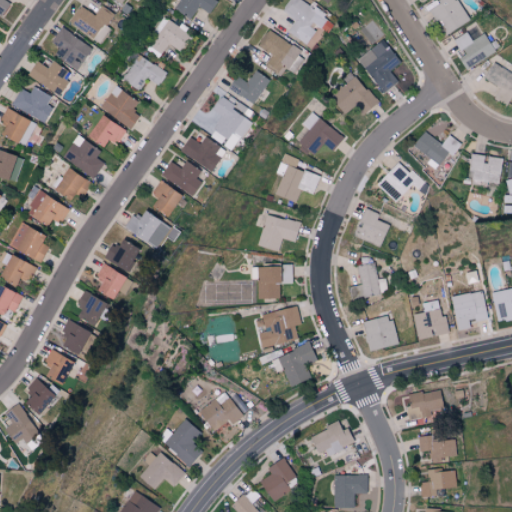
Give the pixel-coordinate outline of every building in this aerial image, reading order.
[(0,0),(0,15),(1,16),(9,3),(3,0),(0,0)] [(208,14),(216,2),(213,0),(179,0),(174,8),(189,19),(198,7),(208,14)] [(306,44),(316,28),(319,29),(326,17),(300,0),(287,0),(281,11),(294,19),(286,31),(306,44)] [(441,34),(467,22),(456,0),(435,0),(427,4),(441,34)] [(148,51),(159,57),(167,44),(177,49),(188,30),(166,18),(148,51)] [(58,46),(53,54),(75,70),(91,48),(60,27),(50,41),(58,46)] [(270,54),(264,65),(282,76),(299,49),(267,29),(256,45),(270,54)] [(453,39),(462,55),(459,57),(466,69),(494,52),(482,33),(471,40),(466,32),(453,39)] [(397,81),(388,71),(399,62),(380,40),(356,59),(382,92),(397,81)] [(166,72),(138,54),(122,80),(139,90),(147,78),(158,85),(166,72)] [(26,78),(60,94),(71,72),(50,62),(48,67),(34,61),(26,78)] [(511,69),(510,73),(491,62),(482,78),(498,87),(493,97),(505,104),(511,92),(511,69)] [(269,80),(254,70),(246,82),(235,75),(227,87),(252,104),(269,80)] [(374,105),(353,70),(341,77),(346,85),(329,95),(341,114),(356,105),(361,113),(374,105)] [(138,115),(131,110),(137,102),(115,85),(99,107),(128,129),(138,115)] [(43,122),(51,107),(46,104),(50,96),(32,87),(29,93),(19,88),(10,105),(43,122)] [(231,109),(234,105),(220,96),(212,109),(221,116),(208,135),(232,151),(251,121),(231,109)] [(0,135),(24,146),(35,123),(5,109),(0,118),(0,119),(4,122),(0,131),(0,135)] [(300,124),(307,129),(297,142),(313,155),(322,143),(331,151),(342,137),(310,111),(300,124)] [(101,146),(108,138),(116,144),(125,131),(101,114),(86,135),(101,146)] [(437,165),(447,152),(451,155),(459,144),(447,134),(440,144),(423,130),(412,145),(437,165)] [(95,157),(100,151),(77,134),(61,156),(92,178),(103,163),(95,157)] [(199,143),(189,136),(179,150),(209,172),(225,151),(204,136),(199,143)] [(0,177),(15,181),(17,172),(11,171),(15,156),(0,152),(0,177)] [(320,176),(295,167),(298,159),(283,153),(276,173),(281,175),(273,195),(295,203),(300,189),(313,194),(320,176)] [(500,158),(484,156),(484,155),(469,154),(467,179),(498,183),(500,158)] [(196,178),(200,170),(184,161),(181,167),(168,160),(159,177),(193,195),(200,181),(196,178)] [(72,193),(81,197),(88,179),(64,168),(53,192),(69,199),(72,193)] [(150,206),(166,216),(180,194),(158,181),(151,192),(156,195),(150,206)] [(50,217),(61,223),(69,207),(36,192),(25,214),(47,224),(50,217)] [(376,220),(378,214),(363,207),(352,235),(379,246),(388,225),(376,220)] [(168,225),(142,211),(138,217),(131,213),(123,229),(156,247),(168,225)] [(299,223),(265,213),(256,245),(277,251),(281,238),(293,241),(299,223)] [(40,261),(47,246),(40,243),(44,234),(20,223),(9,246),(40,261)] [(109,244),(102,258),(124,271),(136,248),(120,238),(115,247),(109,244)] [(0,278),(14,285),(18,278),(28,282),(35,267),(8,254),(0,271),(0,278)] [(348,287),(350,300),(387,293),(384,278),(376,279),(373,263),(356,266),(360,285),(348,287)] [(123,276),(101,264),(94,276),(100,280),(95,290),(110,299),(123,276)] [(291,265),(256,266),(257,298),(278,298),(278,284),(291,283),(291,265)] [(13,312),(21,296),(0,285),(0,314),(1,315),(4,308),(13,312)] [(511,288),(491,292),(496,321),(511,317),(511,288)] [(75,305),(79,306),(75,317),(93,325),(103,301),(81,291),(75,305)] [(451,296),(455,330),(470,328),(469,321),(487,319),(483,291),(451,296)] [(420,303),(422,312),(411,314),(417,340),(448,332),(444,315),(441,316),(437,300),(420,303)] [(261,347),(297,339),(293,325),(300,324),(295,306),(253,316),(257,330),(261,347)] [(369,350),(396,343),(389,315),(361,322),(369,350)] [(60,331),(66,334),(59,347),(76,355),(89,332),(66,320),(60,331)] [(277,355),(288,386),(310,378),(305,364),(315,361),(309,343),(277,355)] [(43,375),(60,385),(73,363),(50,349),(42,362),(49,366),(43,375)] [(22,403),(36,415),(54,396),(35,378),(25,388),(31,393),(22,403)] [(404,395),(408,418),(443,411),(438,389),(404,395)] [(230,425),(242,416),(224,391),(197,411),(212,430),(226,420),(230,425)] [(4,411),(11,424),(4,428),(14,446),(36,433),(18,403),(4,411)] [(166,428),(157,438),(188,466),(202,451),(192,442),(200,433),(184,418),(171,433),(166,428)] [(346,428),(341,430),(337,422),(308,435),(317,453),(323,450),(325,455),(353,443),(346,428)] [(454,439),(432,441),(431,435),(416,437),(418,452),(428,451),(429,459),(455,457),(454,439)] [(141,460),(147,465),(138,477),(154,489),(163,478),(172,486),(184,472),(159,452),(155,456),(148,451),(141,460)] [(266,468),(270,474),(258,482),(272,502),(290,489),(286,484),(295,477),(281,457),(266,468)] [(419,497),(437,496),(436,488),(455,487),(454,469),(426,470),(427,482),(419,482),(419,497)] [(333,508),(353,507),(352,493),(365,493),(365,475),(333,475),(333,508)] [(259,496),(253,489),(245,496),(252,503),(259,496)] [(118,511),(155,511),(159,508),(133,491),(118,511)] [(257,511),(241,495),(230,505),(235,511),(257,511)]
